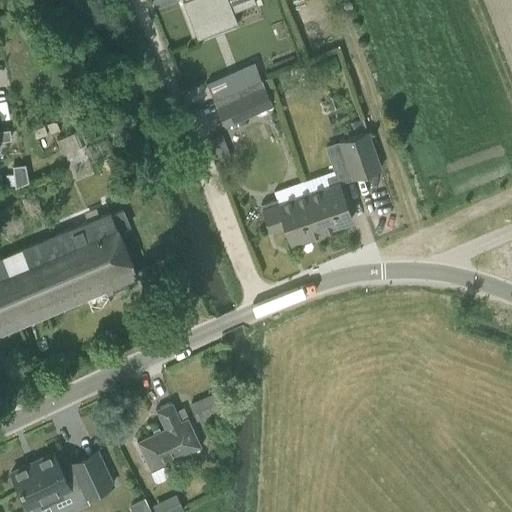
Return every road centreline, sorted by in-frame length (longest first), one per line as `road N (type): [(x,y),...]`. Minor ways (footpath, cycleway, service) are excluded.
road 1 (track): [(252,310),(125,0)]
road 2 (unclassified): [(511,292),(486,282),(383,273),(252,310)]
road 3 (residential): [(0,427),(216,326)]
